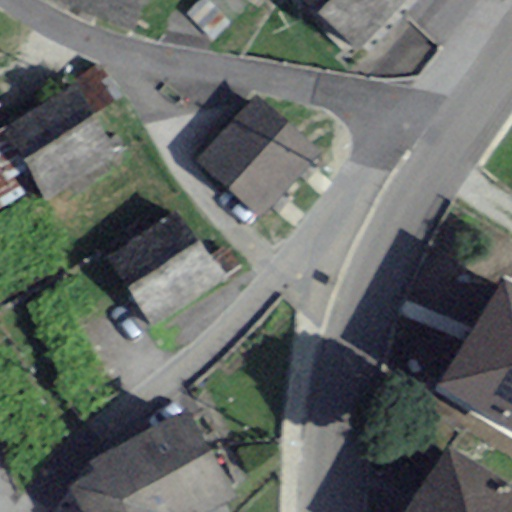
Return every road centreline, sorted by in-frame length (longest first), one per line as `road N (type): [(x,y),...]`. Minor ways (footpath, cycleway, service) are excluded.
road 1 (residential): [(34,511),(71,454),(202,351),(306,241),(409,103)]
road 2 (tertiary): [(471,110),(372,281),(337,410),(329,511)]
road 3 (residential): [(10,0),(56,29),(159,61),(409,103)]
